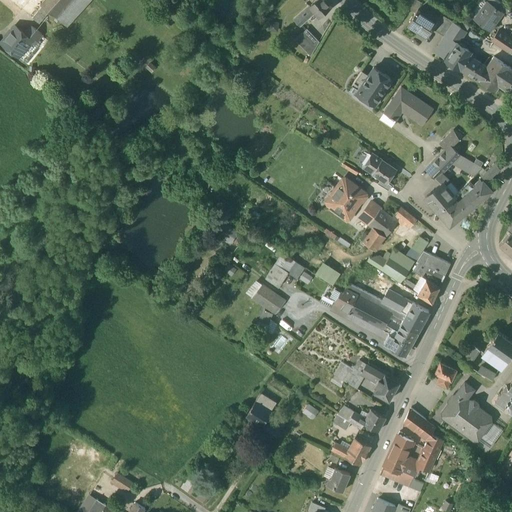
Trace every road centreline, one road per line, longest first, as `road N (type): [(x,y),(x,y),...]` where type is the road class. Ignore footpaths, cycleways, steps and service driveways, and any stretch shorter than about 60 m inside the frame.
road 1 (secondary): [(486,245),(460,269),(352,511)]
road 2 (secondary): [(511,133),(345,0)]
